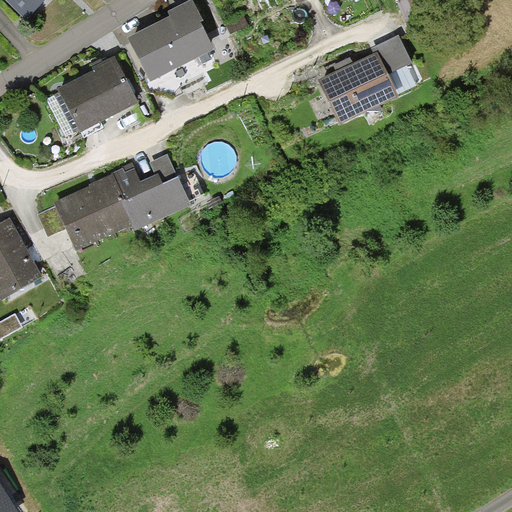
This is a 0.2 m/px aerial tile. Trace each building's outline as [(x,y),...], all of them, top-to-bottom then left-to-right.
[(46,0),(5,0),(27,21),(46,0)] [(168,21),(127,41),(148,85),(215,54),(189,1),(164,13),(168,21)] [(371,57),(316,83),(336,127),(396,99),(385,76),(409,65),(396,37),(368,50),(371,57)] [(95,75),(58,92),(79,136),(137,108),(114,58),(91,68),(95,75)] [(53,204),(54,207),(38,214),(50,238),(66,230),(77,252),(131,227),(134,233),(190,206),(166,157),(151,164),(157,176),(139,185),(131,167),(95,184),(53,204)] [(8,219),(0,223),(0,302),(1,304),(42,281),(8,219)] [(0,511),(8,511),(0,498),(0,511)]
